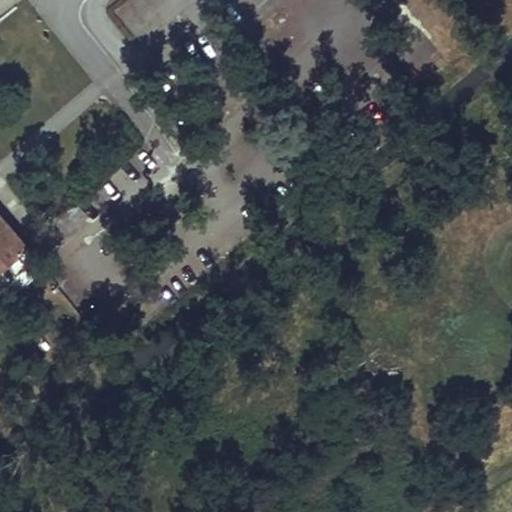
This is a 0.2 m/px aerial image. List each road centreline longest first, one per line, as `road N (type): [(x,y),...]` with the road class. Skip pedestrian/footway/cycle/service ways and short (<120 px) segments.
road 1 (unknown): [(411,0),(419,30),(403,49),(228,213)]
road 2 (unknown): [(186,155),(364,0)]
